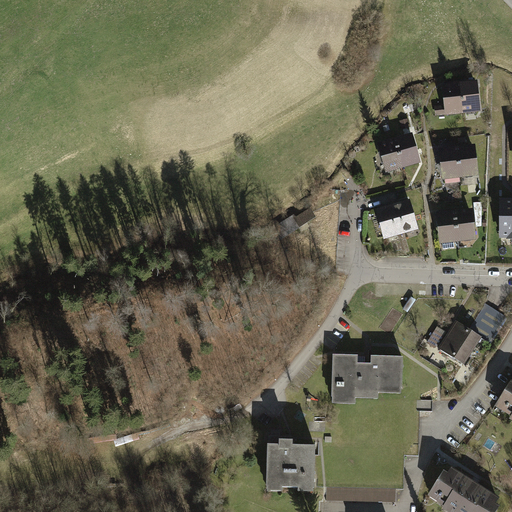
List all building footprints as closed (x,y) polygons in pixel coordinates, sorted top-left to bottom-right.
[(464,82),(459,82),(462,113),(481,111),(478,81),(464,82)] [(455,83),(441,84),(443,105),(444,115),(462,113),(459,82),(455,83)] [(443,105),(434,106),(435,116),(444,115),(443,105)] [(407,119),(399,121),(402,129),(410,127),(407,119)] [(399,138),(394,139),(402,167),(419,163),(412,135),(399,138)] [(389,140),(377,144),(385,172),(402,167),(394,139),(389,140)] [(462,145),(456,146),(460,176),(478,174),(474,144),(462,145)] [(451,147),(438,148),(442,179),(460,176),(456,146),(451,147)] [(317,270),(335,271),(341,190),(324,189),(317,270)] [(511,196),(498,197),(498,238),(510,237),(510,244),(511,243),(511,196)] [(397,202),(392,203),(401,234),(418,229),(409,198),(397,202)] [(387,204),(375,208),(383,239),(401,234),(392,203),(387,204)] [(274,227),(281,239),(317,216),(311,207),(296,217),(294,214),(274,227)] [(458,209),(454,209),(457,240),(475,238),(472,207),(458,209)] [(449,210),(435,212),(439,242),(457,240),(454,209),(449,210)] [(441,257),(448,256),(447,247),(440,247),(441,257)] [(486,305),(471,330),(480,336),(490,342),(506,317),(486,305)] [(444,338),(438,348),(463,363),(480,336),(471,330),(455,320),(444,338)] [(440,333),(435,330),(428,342),(427,343),(435,347),(442,336),(439,334),(440,333)] [(356,356),(330,356),(330,393),(330,404),(354,405),(354,399),(377,400),(377,394),(400,394),(400,388),(402,388),(402,357),(369,356),(369,365),(367,364),(356,364),(356,356)] [(511,382),(509,381),(494,405),(510,415),(509,417),(511,419),(511,382)] [(228,404),(232,412),(242,407),(238,399),(228,404)] [(194,430),(196,438),(210,435),(209,428),(194,430)] [(162,443),(164,450),(196,438),(194,430),(162,443)] [(270,443),(266,443),(265,490),(281,491),(281,487),(298,487),(298,491),(312,491),(312,488),(314,488),(315,445),(293,445),(293,437),(276,436),(270,436),(270,443)] [(475,482),(451,467),(447,473),(442,470),(427,496),(443,506),(441,508),(447,511),(495,511),(500,506),(496,503),(500,497),(475,482)] [(396,490),(328,488),(328,503),(396,504),(396,490)]
